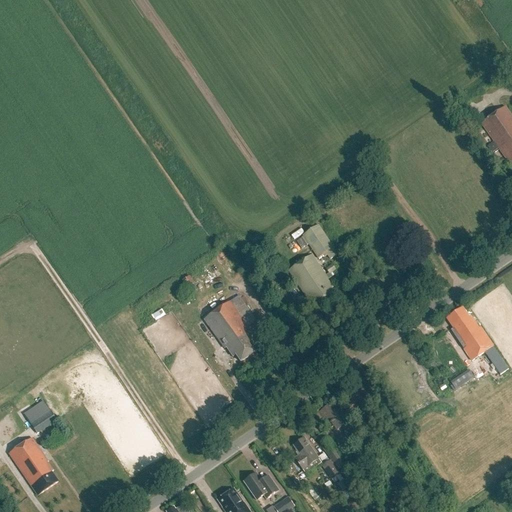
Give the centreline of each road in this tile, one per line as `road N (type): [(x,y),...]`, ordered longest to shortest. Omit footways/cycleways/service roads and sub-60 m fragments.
road 1 (unclassified): [(141,511),(511,255)]
road 2 (track): [(192,477),(34,249)]
